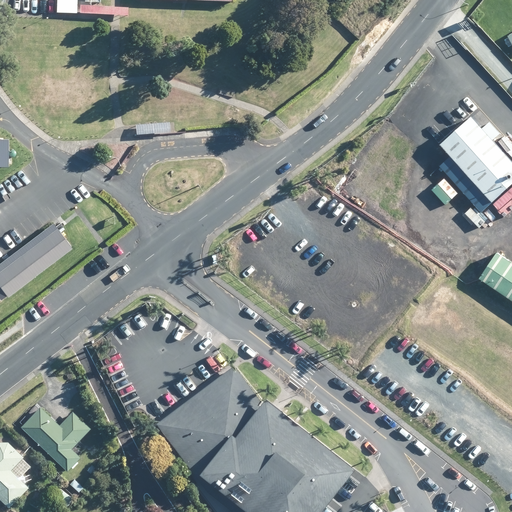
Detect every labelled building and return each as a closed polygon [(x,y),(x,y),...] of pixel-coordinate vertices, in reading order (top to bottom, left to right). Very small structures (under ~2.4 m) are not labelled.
[(174,30),(186,30),(187,18),(174,18),(174,30)] [(480,213),(511,184),(511,163),(511,165),(501,153),(507,148),(497,136),(499,134),(489,122),(480,130),(470,118),(438,146),(445,154),(449,158),(439,167),(466,198),(480,213)] [(56,233),(55,232),(50,225),(7,257),(2,261),(0,262),(0,299),(3,297),(4,299),(69,250),(67,248),(69,247),(58,231),(56,233)] [(511,264),(505,259),(496,253),(478,279),(511,301),(511,264)] [(317,511),(356,462),(267,394),(261,403),(236,367),(158,422),(206,489),(234,511),(317,511)] [(50,418),(40,409),(38,406),(19,426),(64,469),(77,456),(76,454),(68,447),(76,439),(87,427),(69,411),(56,424),(50,418)] [(0,500),(6,506),(25,486),(8,469),(20,456),(5,441),(0,441),(0,500)] [(82,485),(73,476),(67,482),(76,491),(82,485)]
